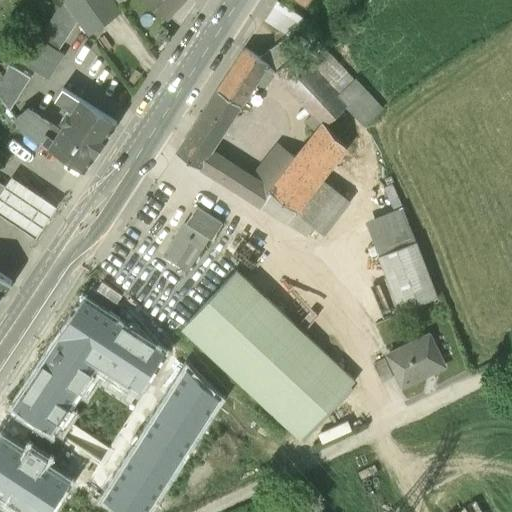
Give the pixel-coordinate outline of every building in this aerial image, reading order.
[(59,49),(78,20),(63,0),(61,0),(38,36),(59,49)] [(66,0),(93,36),(126,11),(117,0),(66,0)] [(181,0),(148,0),(167,16),(181,0)] [(297,35),(307,15),(280,0),(269,20),(297,35)] [(59,49),(38,36),(32,32),(16,55),(48,77),(64,53),(59,49)] [(177,152),(287,223),(347,148),(328,126),(350,106),(333,87),(348,74),(318,42),(308,49),(288,36),(259,57),(268,63),(267,65),(275,74),(324,124),(296,157),(280,146),(254,178),(211,150),(212,148),(189,134),(177,152)] [(268,85),(275,74),(267,65),(268,63),(259,57),(245,48),(197,121),(220,136),(258,79),(268,85)] [(0,81),(0,95),(10,109),(30,76),(11,64),(0,81)] [(16,118),(24,129),(85,170),(116,123),(63,88),(54,100),(67,108),(75,109),(72,114),(67,113),(62,120),(53,116),(48,123),(27,109),(16,118)] [(193,128),(189,134),(212,148),(216,142),(220,136),(197,121),(193,128)] [(5,186),(0,192),(0,211),(38,236),(58,206),(12,175),(5,186)] [(185,221),(164,254),(176,262),(189,242),(201,250),(209,237),(212,239),(223,221),(198,205),(187,222),(185,221)] [(402,311),(439,296),(417,241),(380,255),(402,311)] [(237,269),(182,328),(301,439),(356,380),(237,269)] [(0,297),(11,281),(0,273),(0,297)] [(138,391),(164,351),(83,297),(12,405),(51,432),(96,364),(138,391)] [(430,335),(390,354),(405,386),(445,367),(430,335)] [(385,359),(374,364),(383,382),(394,377),(385,359)] [(186,368),(170,393),(208,417),(220,399),(186,368)] [(170,393),(157,414),(195,438),(208,417),(170,393)] [(181,460),(195,438),(157,414),(143,435),(181,460)] [(0,495),(24,511),(48,511),(69,481),(43,464),(47,457),(29,446),(25,452),(0,435),(0,495)] [(143,435),(129,456),(168,481),(181,460),(143,435)] [(129,456),(116,477),(154,502),(168,481),(129,456)] [(123,511),(147,511),(154,502),(116,477),(102,499),(123,511)]
